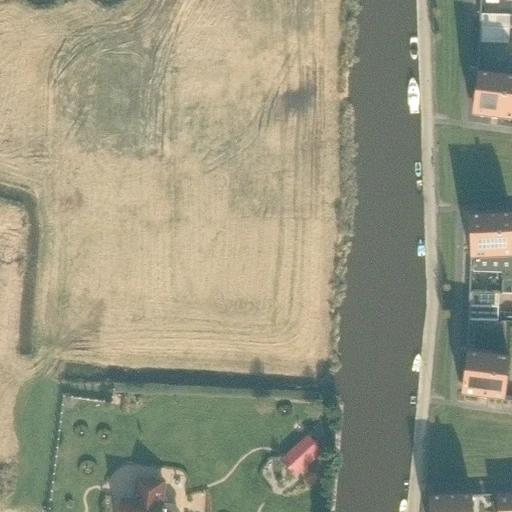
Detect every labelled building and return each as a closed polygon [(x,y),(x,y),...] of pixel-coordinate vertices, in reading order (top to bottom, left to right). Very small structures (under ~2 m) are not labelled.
[(509,31),(510,17),(482,16),(481,30),(509,31)] [(509,45),(509,31),(481,30),(481,44),(509,45)] [(511,78),(477,75),(475,96),(511,100),(511,78)] [(472,117),(511,122),(511,100),(475,96),(474,97),(472,117)] [(511,237),(511,231),(511,216),(468,218),(469,239),(511,237)] [(470,261),(511,258),(511,237),(469,239),(470,261)] [(511,280),(502,280),(502,293),(511,294),(511,292),(511,280)] [(499,295),(471,294),(470,308),(498,309),(499,295)] [(499,309),(471,308),(471,322),(499,323),(499,309)] [(467,354),(464,376),(507,381),(510,360),(467,354)] [(461,397),(504,403),(507,381),(464,376),(461,397)] [(321,453),(308,438),(281,462),(295,477),(321,453)] [(118,511),(160,511),(161,507),(159,507),(162,485),(136,482),(133,504),(120,502),(118,511)] [(496,511),(511,511),(511,494),(496,495),(496,511)] [(427,498),(427,511),(470,511),(470,497),(427,498)]
